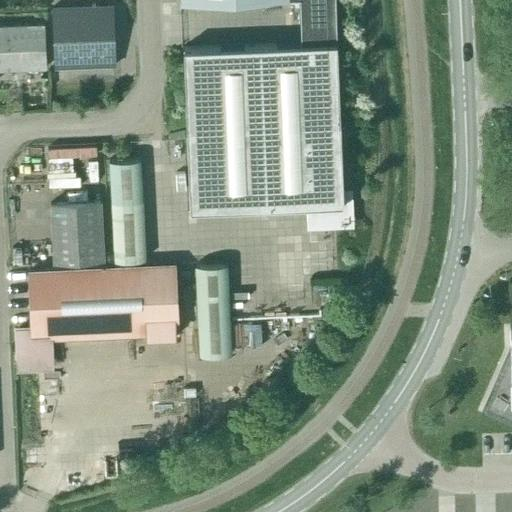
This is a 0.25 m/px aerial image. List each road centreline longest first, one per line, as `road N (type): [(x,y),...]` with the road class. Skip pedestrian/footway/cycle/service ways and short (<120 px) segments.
road 1 (secondary): [(368,437),(431,338),(455,265),(462,177),(458,0)]
road 2 (unclassified): [(148,0),(152,82),(140,109),(116,123),(0,129)]
road 3 (unclassified): [(368,437),(458,482),(511,480)]
road 4 (unclassified): [(5,511),(0,388)]
